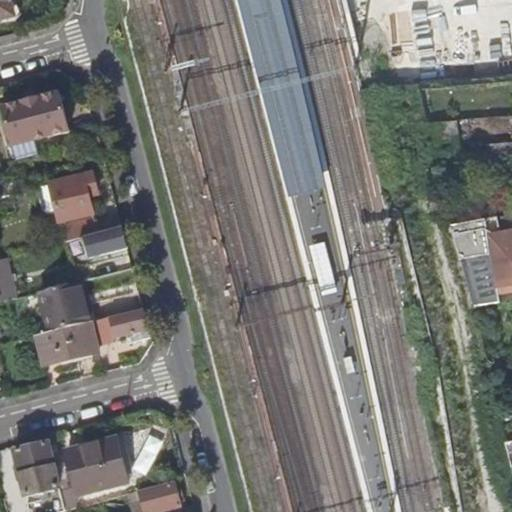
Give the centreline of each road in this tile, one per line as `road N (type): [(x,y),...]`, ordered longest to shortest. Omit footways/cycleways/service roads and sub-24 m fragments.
road 1 (unknown): [(510,511),(403,91)]
road 2 (residential): [(184,375),(181,315),(95,33)]
road 3 (residential): [(0,425),(184,375)]
road 4 (residential): [(227,511),(208,428),(184,375)]
